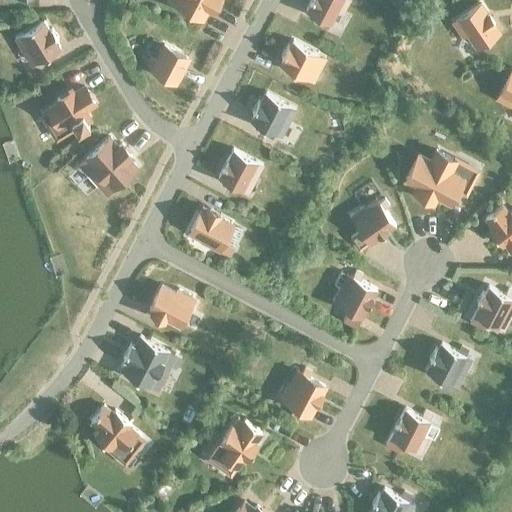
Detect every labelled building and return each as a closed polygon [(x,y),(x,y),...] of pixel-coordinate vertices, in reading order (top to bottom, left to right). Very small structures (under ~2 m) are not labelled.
[(175,0),(174,3),(203,18),(208,7),(213,9),(217,0),(175,0)] [(310,0),(305,10),(322,19),(319,25),(327,28),(329,23),(330,23),(337,9),(342,12),(348,0),(310,0)] [(480,4),(453,22),(461,35),(466,32),(475,45),(476,45),(479,50),(486,45),(484,42),(482,40),(497,30),(485,12),(480,4)] [(43,20),(14,38),(22,51),(28,48),(36,62),(39,67),(46,63),(44,60),(43,57),(59,47),(55,40),(57,39),(51,29),(49,30),(43,20)] [(283,58),(280,64),(305,77),(314,59),(321,63),(324,58),(317,54),(317,53),(293,40),(289,46),(287,45),(281,57),(283,58)] [(150,58),(146,65),(151,68),(175,81),(187,57),(163,45),(155,61),(150,58)] [(511,69),(497,98),(511,105),(511,102),(511,69)] [(47,109),(41,113),(46,121),(52,117),(57,126),(68,119),(73,127),(75,125),(77,129),(88,123),(86,119),(88,117),(83,110),(94,103),(90,98),(91,97),(88,92),(87,93),(87,92),(84,87),(73,93),(71,90),(56,99),(58,103),(47,109)] [(287,122),(295,108),(265,92),(260,103),(257,101),(256,104),(252,112),(254,113),(250,121),(267,129),(264,135),(272,139),(274,133),(275,133),(282,119),(287,122)] [(109,137),(85,159),(103,178),(97,184),(105,193),(111,188),(135,167),(127,158),(131,154),(121,143),(117,147),(109,137)] [(255,178),(262,164),(232,148),(218,177),(235,186),(233,188),(232,191),(239,195),(242,189),(242,190),(249,175),(255,178)] [(418,154),(405,179),(416,185),(414,191),(434,201),(437,196),(450,203),(458,187),(465,191),(470,182),(463,178),(463,177),(450,171),(456,160),(435,149),(430,160),(418,154)] [(362,206),(349,216),(360,230),(351,237),(360,249),(369,243),(395,224),(383,209),(388,205),(384,199),(379,202),(366,211),(362,206)] [(501,205),(485,217),(492,227),(489,229),(500,244),(504,242),(511,252),(511,212),(511,213),(508,215),(501,205)] [(202,208),(189,232),(205,240),(203,244),(217,251),(218,249),(230,255),(235,245),(233,245),(228,242),(223,240),(231,223),(218,216),(219,214),(206,208),(205,209),(202,208)] [(339,287),(332,302),(347,310),(342,320),(355,327),(361,317),(362,317),(376,289),(359,280),(362,274),(355,271),(352,276),(344,290),(339,287)] [(196,303),(191,300),(193,296),(179,288),(177,292),(161,284),(149,308),(152,310),(151,312),(164,319),(165,317),(178,324),(187,307),(192,310),(196,303)] [(508,289),(505,294),(488,285),(484,293),(481,292),(476,302),(478,303),(473,314),(469,322),(482,329),(486,320),(487,321),(486,324),(496,329),(497,326),(503,329),(510,315),(505,312),(511,300),(511,298),(511,291),(508,289)] [(122,358),(127,360),(121,371),(150,386),(163,362),(170,365),(176,355),(169,351),(140,335),(134,346),(130,344),(122,358)] [(438,348),(436,346),(428,361),(431,362),(426,371),(440,378),(439,381),(449,386),(451,384),(456,386),(463,372),(458,369),(465,355),(468,350),(461,346),(458,351),(441,342),(438,348)] [(288,384),(281,398),(294,405),(305,411),(310,413),(324,385),(308,377),(311,372),(304,368),(301,373),(293,387),(288,384)] [(100,429),(94,436),(109,448),(114,441),(124,449),(130,441),(136,446),(142,439),(136,434),(137,433),(127,425),(130,422),(115,410),(113,413),(103,405),(90,421),(100,429)] [(294,405),(290,412),(301,418),(305,411),(294,405)] [(390,436),(385,445),(398,452),(402,442),(420,451),(427,437),(422,434),(429,420),(431,415),(424,411),(421,416),(404,408),(390,436)] [(228,462),(223,468),(231,473),(235,467),(236,467),(243,457),(246,459),(257,444),(254,442),(261,432),(244,420),(237,430),(230,425),(219,441),(226,446),(219,456),(228,462)] [(374,506),(370,511),(401,511),(408,500),(410,495),(403,491),(400,496),(383,487),(380,495),(377,494),(371,504),(374,506)] [(264,511),(256,505),(253,509),(243,501),(234,511),(264,511)]
